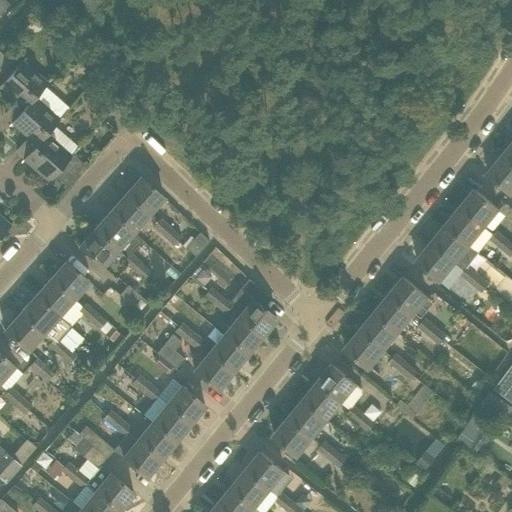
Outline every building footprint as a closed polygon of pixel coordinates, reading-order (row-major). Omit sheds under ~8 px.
[(0,0),(0,15),(9,5),(3,0),(0,0)] [(49,81),(24,60),(26,57),(25,56),(0,84),(0,86),(1,85),(13,95),(12,97),(13,97),(15,94),(27,105),(44,86),(45,86),(49,81)] [(92,79),(100,70),(91,62),(86,67),(83,71),(92,79)] [(93,93),(112,110),(120,100),(101,84),(96,79),(87,88),(93,93)] [(27,131),(39,141),(39,142),(53,126),(69,108),(45,86),(44,86),(27,105),(9,125),(10,126),(14,121),(25,132),(24,133),(25,134),(27,131)] [(104,119),(112,110),(93,93),(85,102),(104,119)] [(78,147),(53,126),(39,142),(39,141),(21,162),(27,157),(38,167),(36,169),(36,170),(38,169),(49,179),(45,183),(46,184),(55,175),(65,183),(63,186),(64,187),(86,161),(75,152),(78,147)] [(511,144),(503,156),(511,163),(511,144)] [(511,163),(503,156),(488,174),(511,193),(511,192),(511,163)] [(148,214),(149,214),(164,197),(141,176),(126,194),(148,214)] [(499,209),(475,189),(461,207),(484,226),(485,226),(499,209)] [(133,231),(148,214),(126,194),(110,211),(133,231)] [(446,225),(470,244),(479,251),(489,238),(493,233),(485,226),(484,226),(461,207),(446,225)] [(110,211),(95,229),(126,256),(123,261),(127,264),(133,270),(141,260),(131,251),(142,239),(133,231),(110,211)] [(0,236),(13,221),(12,221),(8,225),(0,217),(0,236)] [(164,236),(172,226),(161,217),(153,226),(164,236)] [(431,243),(455,262),(470,244),(446,225),(431,243)] [(172,226),(164,236),(174,245),(178,240),(182,236),(172,226)] [(123,261),(126,256),(95,229),(80,246),(116,277),(127,264),(123,261)] [(508,238),(507,237),(497,229),(493,233),(489,238),(500,247),(508,238)] [(185,247),(194,255),(196,256),(209,240),(200,231),(189,243),(185,247)] [(511,240),(508,238),(500,247),(511,256),(511,254),(511,240)] [(431,243),(417,261),(440,281),(455,262),(431,243)] [(218,250),(206,263),(219,276),(231,262),(218,250)] [(151,268),(141,260),(133,270),(143,278),(146,274),(151,268)] [(89,281),(66,261),(51,278),(74,298),(89,281)] [(461,274),(472,283),(479,274),(468,265),(461,274)] [(489,283),(479,274),(472,283),(482,292),(489,283)] [(428,296),(404,277),(389,295),(413,314),(428,296)] [(70,326),(71,325),(81,313),(78,310),(82,305),(74,298),(51,278),(35,295),(70,326)] [(152,305),(128,284),(119,293),(143,314),(152,305)] [(215,304),(222,296),(212,287),(205,296),(215,304)] [(276,317),(241,288),(230,301),(233,304),(229,309),(239,316),(262,335),(276,317)] [(70,326),(35,295),(20,313),(43,333),(51,341),(48,345),(58,354),(66,345),(59,338),(70,326)] [(398,332),(399,332),(413,314),(389,295),(375,312),(398,332)] [(230,301),(222,296),(215,304),(226,313),(229,309),(233,304),(230,301)] [(78,310),(81,313),(88,320),(96,311),(85,301),(82,305),(78,310)] [(107,321),(96,311),(88,320),(99,329),(107,321)] [(384,350),(398,332),(375,312),(360,330),(384,350)] [(28,350),(43,333),(20,313),(5,330),(28,350)] [(239,316),(224,333),(224,334),(247,353),(262,335),(239,316)] [(429,335),(436,325),(426,317),(418,326),(429,335)] [(186,340),(194,331),(182,322),(175,331),(186,340)] [(447,334),(436,325),(429,335),(439,344),(447,334)] [(119,333),(112,327),(105,334),(113,341),(119,333)] [(360,330),(345,348),(369,368),(384,350),(360,330)] [(194,331),(186,340),(197,349),(205,340),(194,331)] [(158,352),(176,367),(184,357),(174,349),(181,341),(173,333),(158,352)] [(224,334),(209,352),(232,371),(247,353),(224,334)] [(77,355),(66,345),(58,354),(69,363),(77,355)] [(0,381),(14,365),(0,352),(0,381)] [(195,370),(218,389),(232,371),(209,352),(195,370)] [(389,361),(400,370),(408,361),(397,352),(389,361)] [(37,357),(36,358),(29,366),(47,381),(55,372),(37,357)] [(410,379),(414,375),(419,370),(408,361),(400,370),(410,379)] [(362,388),(333,364),(318,382),(342,401),(342,402),(350,409),(347,414),(358,423),(365,414),(354,404),(363,393),(362,388)] [(511,400),(511,365),(495,388),(511,400)] [(133,384),(143,392),(150,384),(139,375),(133,384)] [(327,419),(342,402),(342,401),(318,382),(303,400),(327,419)] [(434,392),(424,383),(407,405),(401,399),(397,404),(413,418),(434,392)] [(153,401),(143,414),(152,421),(176,441),(190,423),(165,402),(157,396),(161,392),(150,384),(143,392),(153,401)] [(179,384),(165,402),(190,423),(205,405),(179,384)] [(14,404),(22,395),(11,386),(7,390),(3,395),(14,404)] [(477,427),(494,403),(506,412),(511,405),(491,390),(487,396),(456,440),(467,447),(480,429),(477,427)] [(22,395),(14,404),(24,414),(32,405),(22,395)] [(312,437),(313,437),(327,419),(303,400),(289,418),(312,437)] [(114,426),(121,417),(111,409),(108,413),(106,414),(103,418),(114,426)] [(376,423),(365,414),(358,423),(369,432),(376,423)] [(0,416),(0,433),(12,444),(20,435),(0,416)] [(98,467),(101,465),(107,457),(114,449),(146,476),(161,458),(138,439),(127,431),(131,426),(121,417),(114,426),(124,435),(114,448),(86,425),(79,434),(82,436),(76,444),(74,447),(98,467)] [(289,418),(274,436),(298,455),(312,437),(289,418)] [(152,421),(138,439),(161,458),(176,441),(152,421)] [(325,439),(321,444),(318,449),(328,458),(336,449),(325,439)] [(346,458),(336,449),(328,458),(339,467),(346,458)] [(425,469),(435,457),(426,450),(417,462),(425,469)] [(5,451),(0,456),(0,477),(5,482),(20,464),(5,451)] [(270,489),(285,471),(261,451),(247,469),(270,489)] [(72,479),(79,470),(68,461),(65,465),(61,470),(72,479)] [(101,465),(98,467),(89,478),(86,483),(119,510),(134,492),(110,473),(101,465)] [(256,507),(270,489),(247,469),(232,487),(256,507)] [(82,488),(72,501),(84,511),(117,511),(119,510),(86,483),(89,478),(79,470),(72,479),(82,488)] [(415,486),(422,477),(412,470),(405,478),(415,486)] [(251,511),(256,507),(232,487),(217,505),(225,511),(251,511)] [(15,506),(23,497),(12,488),(4,498),(15,506)] [(283,491),(280,496),(276,500),(286,510),(294,501),(283,491)] [(32,505),(41,511),(44,511),(50,505),(39,496),(35,501),(32,505)] [(17,511),(1,498),(0,499),(0,511),(17,511)] [(62,511),(84,511),(72,501),(62,511)] [(301,511),(304,509),(294,501),(286,510),(289,511),(301,511)]
